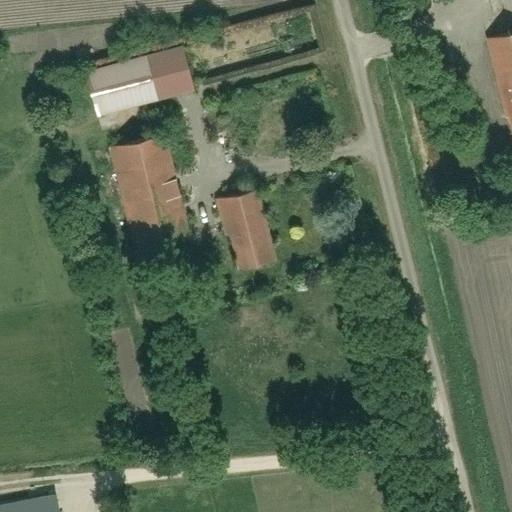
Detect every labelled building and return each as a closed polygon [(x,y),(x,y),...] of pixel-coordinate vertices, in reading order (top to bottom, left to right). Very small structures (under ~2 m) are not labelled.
[(511,31),(485,39),(511,138),(511,31)] [(84,75),(94,114),(193,90),(183,51),(84,75)] [(164,138),(108,151),(130,246),(186,233),(164,138)] [(257,192),(214,203),(231,272),(274,261),(257,192)] [(0,508),(0,511),(55,511),(53,499),(0,508)]
